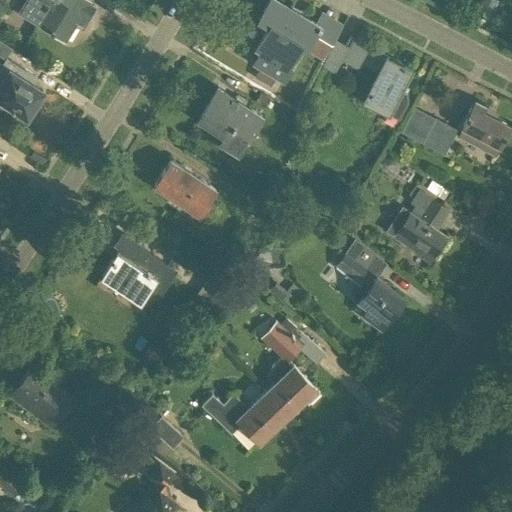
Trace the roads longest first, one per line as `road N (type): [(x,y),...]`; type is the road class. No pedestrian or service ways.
road 1 (residential): [(0,288),(94,158),(184,0)]
road 2 (residential): [(306,511),(424,394),(511,270)]
road 3 (residential): [(511,71),(371,0)]
